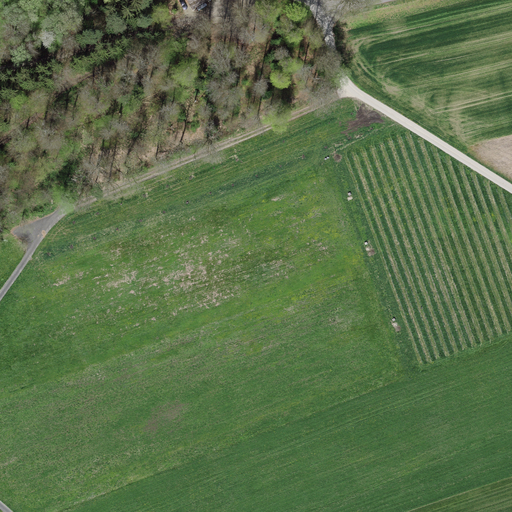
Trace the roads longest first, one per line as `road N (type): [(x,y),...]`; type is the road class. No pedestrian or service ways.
road 1 (track): [(0,293),(55,217),(350,87)]
road 2 (unclassified): [(328,3),(327,35),(350,87),(511,189)]
road 3 (track): [(217,7),(186,30),(72,81),(0,140)]
